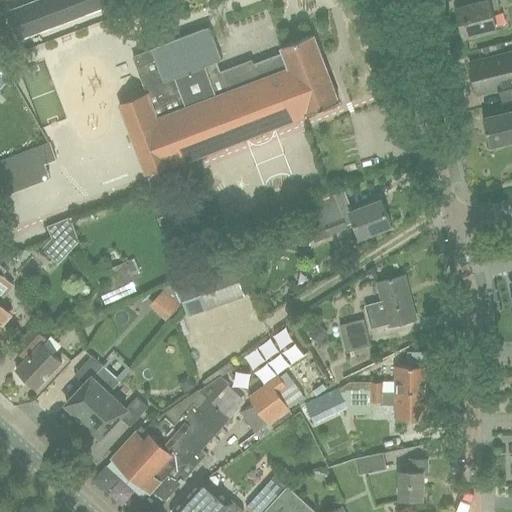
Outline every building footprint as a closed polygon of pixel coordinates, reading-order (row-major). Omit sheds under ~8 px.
[(95,0),(41,0),(11,11),(20,35),(98,6),(95,0)] [(491,10),(499,8),(496,0),(489,0),(488,0),(485,0),(455,8),(462,37),(496,28),(491,10)] [(283,54),(254,65),(252,59),(220,71),(216,62),(221,60),(208,26),(150,48),(151,49),(131,57),(145,94),(118,104),(144,173),(305,112),(306,114),(338,102),(313,35),(281,48),(283,54)] [(0,89),(1,89),(6,82),(1,77),(9,69),(2,63),(7,56),(0,49),(0,89)] [(511,97),(511,52),(469,63),(476,95),(498,89),(501,100),(511,97)] [(44,77),(32,82),(40,103),(52,98),(44,77)] [(511,111),(482,119),(488,147),(511,141),(511,111)] [(50,156),(0,165),(0,168),(4,191),(55,181),(50,156)] [(381,201),(350,213),(349,214),(358,238),(390,226),(381,201)] [(347,228),(346,224),(344,215),(308,227),(313,241),(347,228)] [(243,294),(232,264),(174,284),(185,315),(243,294)] [(80,272),(69,274),(72,289),(83,287),(80,272)] [(388,327),(415,319),(404,275),(377,282),(382,301),(364,306),(370,328),(387,324),(388,327)] [(78,329),(105,316),(102,310),(75,322),(78,329)] [(213,342),(231,333),(224,319),(206,329),(213,342)] [(363,319),(340,325),(347,352),(370,345),(363,319)] [(14,369),(15,370),(35,388),(60,361),(40,343),(44,339),(32,328),(13,348),(24,359),(14,369)] [(427,392),(427,366),(428,366),(428,353),(406,352),(407,366),(394,366),(394,392),(383,391),(383,382),(349,381),(329,391),(427,392)] [(65,403),(82,420),(108,392),(118,381),(101,366),(102,365),(91,355),(73,374),(83,383),(65,403)] [(278,374),(248,396),(268,425),(269,424),(273,429),(293,415),(289,410),(290,409),(278,392),(287,386),(278,374)] [(140,425),(111,457),(149,491),(150,491),(154,494),(155,493),(162,500),(163,500),(164,498),(165,499),(206,454),(201,449),(229,418),(210,401),(228,382),(221,375),(185,399),(153,420),(152,419),(144,428),(140,425)] [(217,401),(235,418),(251,402),(233,385),(217,401)] [(427,418),(427,392),(329,391),(305,403),(313,424),(331,415),(347,407),(350,414),(371,414),(371,402),(379,402),(380,403),(394,404),(394,418),(427,418)] [(124,408),(108,392),(82,420),(100,436),(118,416),(128,425),(146,406),(135,396),(124,408)] [(354,458),(358,474),(386,468),(383,452),(354,458)] [(426,472),(426,459),(408,459),(408,471),(398,471),(397,498),(422,498),(422,472),(426,472)] [(313,511),(286,486),(295,476),(285,468),(274,474),(245,505),(253,511),(313,511)] [(232,500),(229,503),(204,480),(173,511),(238,511),(242,508),(232,500)]
